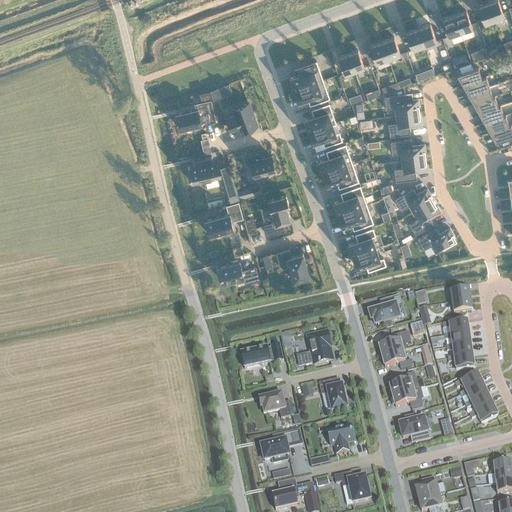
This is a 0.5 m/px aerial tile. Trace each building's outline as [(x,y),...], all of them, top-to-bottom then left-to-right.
[(497,0),(493,0),(488,2),(494,19),(503,16),(497,0)] [(488,2),(478,6),(484,23),(494,19),(488,2)] [(466,10),(454,14),(460,31),(472,27),(466,10)] [(428,14),(417,18),(420,26),(431,22),(428,14)] [(454,14),(442,19),(448,36),(460,31),(454,14)] [(430,23),(418,28),(424,44),(436,40),(430,23)] [(418,28),(406,32),(412,49),(424,44),(418,28)] [(394,36),(382,41),(388,58),(400,53),(394,36)] [(382,41),(370,45),(376,62),(388,58),(382,41)] [(495,43),(487,46),(490,53),(498,50),(495,43)] [(485,47),(477,50),(479,57),(488,54),(485,47)] [(357,49),(348,53),(354,70),(364,66),(357,49)] [(348,53),(338,57),(344,73),(354,70),(348,53)] [(466,54),(451,59),(454,67),(469,62),(466,54)] [(296,75),(290,77),(294,89),(323,79),(316,60),(299,66),(293,68),(296,75)] [(459,73),(457,74),(462,83),(481,77),(478,66),(459,73)] [(429,69),(421,72),(423,79),(431,76),(429,69)] [(481,77),(462,83),(468,93),(489,86),(486,75),(481,77)] [(323,79),(294,89),(298,101),(310,97),(312,104),(329,98),(323,79)] [(396,82),(388,84),(390,90),(398,88),(396,82)] [(489,86),(468,93),(473,102),(492,96),(489,86)] [(217,88),(210,90),(213,98),(220,95),(217,88)] [(379,88),(371,91),(373,97),(381,94),(379,88)] [(201,93),(203,101),(211,99),(210,95),(209,91),(201,93)] [(385,96),(384,96),(386,108),(394,107),(395,107),(396,114),(419,111),(418,105),(419,105),(418,98),(408,100),(406,100),(405,93),(385,96)] [(356,95),(349,97),(351,103),(358,101),(356,95)] [(492,96),(473,102),(479,112),(498,105),(494,95),(492,96)] [(197,107),(176,113),(180,128),(197,123),(197,124),(205,121),(204,117),(210,116),(205,101),(196,103),(197,107)] [(235,115),(226,118),(230,130),(239,127),(241,131),(257,125),(249,102),(232,108),(235,115)] [(316,115),(305,119),(309,131),(335,121),(329,103),(314,108),(316,115)] [(498,105),(479,112),(484,121),(503,115),(500,105),(498,105)] [(396,122),(388,123),(390,136),(410,133),(409,127),(409,126),(412,126),(421,124),(420,118),(419,111),(396,114),(397,122),(396,122)] [(503,115),(484,121),(490,131),(509,124),(505,114),(503,115)] [(335,121),(309,131),(313,142),(324,138),(327,145),(342,140),(335,121)] [(509,124),(490,131),(495,141),(511,135),(511,127),(511,124),(509,124)] [(411,138),(390,141),(392,153),(400,152),(401,152),(402,160),(425,157),(424,150),(425,150),(424,143),(414,145),(412,145),(412,144),(411,138)] [(331,156),(319,160),(324,172),(352,162),(345,143),(328,149),(331,156)] [(260,151),(246,155),(248,163),(250,162),(254,176),(275,170),(271,155),(261,158),(260,151)] [(195,167),(189,169),(190,175),(190,177),(191,177),(192,182),(220,176),(217,164),(214,165),(213,163),(213,162),(211,156),(194,160),(193,160),(195,166),(195,167)] [(402,167),(394,168),(395,181),(416,178),(415,172),(415,171),(418,171),(427,170),(426,163),(425,157),(402,160),(403,167),(402,167)] [(352,162),(324,172),(328,184),(339,180),(341,187),(358,181),(352,162)] [(229,166),(222,169),(231,199),(238,197),(229,166)] [(345,198),(334,202),(338,214),(366,204),(360,185),(343,191),(345,198)] [(413,188),(395,198),(401,209),(408,206),(409,205),(412,210),(433,199),(430,194),(427,188),(419,193),(416,194),(416,193),(413,188)] [(247,189),(238,192),(240,198),(249,196),(247,189)] [(275,221),(264,224),(267,235),(285,230),(283,221),(290,219),(286,206),(288,205),(285,194),(268,199),(275,221)] [(415,218),(408,222),(415,234),(433,223),(430,218),(429,217),(432,216),(440,211),(437,205),(436,205),(433,199),(412,210),(417,218),(415,218)] [(229,213),(205,220),(209,234),(220,231),(220,233),(220,231),(233,228),(231,220),(242,217),(238,202),(226,205),(229,213)] [(366,204),(338,214),(342,225),(353,222),(356,228),(373,222),(366,204)] [(360,239),(349,243),(353,255),(375,247),(371,236),(375,235),(373,227),(357,233),(360,239)] [(435,227),(417,238),(424,249),(430,245),(432,244),(436,252),(443,247),(456,240),(452,234),(452,233),(453,233),(449,228),(441,232),(441,233),(439,234),(438,233),(435,227)] [(375,247),(353,255),(357,267),(368,263),(370,270),(386,265),(383,257),(379,258),(375,247)] [(289,249),(276,252),(279,265),(288,263),(293,281),(309,276),(306,268),(307,268),(305,262),(302,253),(291,256),(289,249)] [(239,261),(217,267),(220,277),(222,277),(223,282),(243,276),(243,275),(249,273),(251,282),(259,280),(255,266),(247,268),(248,269),(242,270),(239,261)] [(468,291),(450,294),(452,304),(470,301),(468,291)] [(390,307),(369,313),(371,321),(373,320),(375,326),(399,319),(395,306),(401,305),(399,298),(388,301),(390,307)] [(425,298),(417,300),(419,306),(427,304),(425,298)] [(470,301),(452,304),(453,314),(471,311),(470,301)] [(449,323),(442,324),(443,330),(449,329),(450,335),(450,337),(468,334),(467,322),(449,325),(449,323)] [(421,323),(410,326),(412,333),(423,330),(421,323)] [(289,333),(281,335),(281,336),(282,342),(290,340),(289,334),(289,333)] [(312,358),(303,360),(305,367),(313,365),(314,366),(318,365),(320,365),(320,364),(331,362),(328,347),(330,347),(327,333),(307,337),(312,358)] [(393,343),(379,347),(381,358),(402,352),(406,351),(404,345),(411,344),(408,333),(391,337),(393,343)] [(450,335),(444,336),(445,341),(451,340),(452,346),(452,348),(470,345),(468,334),(450,337),(450,335)] [(251,352),(241,355),(244,369),(269,364),(269,362),(274,361),(274,363),(282,361),(279,345),(271,347),(271,349),(266,350),(266,349),(256,351),(251,352)] [(452,346),(446,347),(446,352),(453,351),(454,357),(454,360),(472,357),(470,345),(452,348),(452,346)] [(402,352),(381,358),(384,368),(399,364),(400,370),(412,367),(411,361),(405,362),(402,352)] [(425,355),(427,365),(435,364),(433,353),(425,355)] [(454,357),(447,358),(448,363),(454,363),(456,371),(474,368),(472,357),(454,360),(454,357)] [(404,383),(389,386),(392,397),(413,392),(420,390),(424,388),(422,380),(416,382),(414,373),(402,377),(404,383)] [(460,381),(454,384),(456,389),(462,386),(465,392),(466,393),(482,385),(477,375),(461,383),(460,381)] [(330,382),(318,384),(321,396),(327,395),(328,399),(331,413),(347,410),(345,401),(345,400),(344,396),(343,395),(341,386),(337,387),(336,387),(332,388),(330,382)] [(465,392),(459,395),(461,399),(467,396),(470,402),(471,404),(487,396),(482,385),(466,393),(465,392)] [(311,386),(302,388),(304,399),(313,397),(311,386)] [(413,392),(392,397),(395,408),(409,404),(411,410),(423,407),(421,400),(423,400),(420,390),(413,392)] [(281,395),(259,400),(261,408),(262,408),(264,415),(279,412),(280,419),(293,417),(290,402),(283,404),(281,395)] [(470,402),(464,405),(466,410),(472,407),(475,412),(476,414),(492,406),(487,396),(471,404),(470,402)] [(475,412),(469,415),(471,420),(477,417),(481,425),(497,417),(492,406),(476,414),(475,412)] [(423,419),(399,425),(403,439),(413,436),(415,444),(430,440),(428,432),(426,432),(423,419)] [(448,420),(440,422),(444,438),(452,436),(448,420)] [(350,426),(327,432),(330,447),(334,446),(336,455),(348,452),(346,444),(354,442),(350,426)] [(275,443),(261,447),(264,461),(272,460),(273,463),(281,462),(280,458),(288,456),(286,448),(294,446),(291,434),(274,437),(275,443)] [(328,456),(321,458),(322,465),(330,463),(328,456)] [(480,468),(478,462),(464,465),(465,472),(472,470),(480,468)] [(511,472),(511,462),(493,465),(494,475),(511,472)] [(460,468),(450,471),(452,480),(462,477),(460,468)] [(289,470),(272,474),(274,480),(291,477),(289,470)] [(511,472),(494,475),(495,485),(511,482),(511,472)] [(351,473),(334,477),(335,485),(341,483),(342,488),(348,487),(352,505),(370,501),(365,477),(353,480),(351,473)] [(327,478),(316,481),(317,488),(329,485),(327,478)] [(422,487),(415,489),(418,501),(438,496),(433,478),(421,481),(422,487)] [(474,479),(467,481),(469,489),(476,487),(474,479)] [(279,491),(271,493),(275,511),(297,506),(296,502),(295,500),(299,499),(295,480),(277,484),(279,491)] [(511,482),(495,485),(497,495),(511,492),(511,482)] [(477,489),(470,491),(472,497),(479,495),(477,489)] [(441,511),(438,496),(418,501),(421,511),(428,510),(428,511),(441,511)] [(480,503),(474,504),(475,511),(478,511),(482,511),(480,503)]
